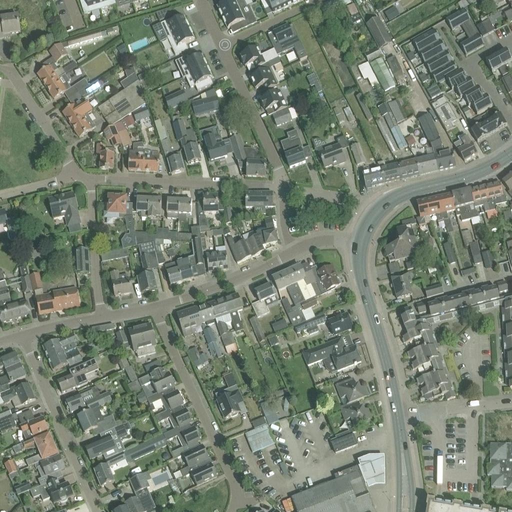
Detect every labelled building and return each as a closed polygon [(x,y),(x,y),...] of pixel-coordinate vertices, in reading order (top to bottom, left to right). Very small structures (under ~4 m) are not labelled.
[(84,15),(100,10),(97,0),(86,0),(80,2),(84,15)] [(97,0),(100,10),(116,5),(116,3),(114,0),(97,0)] [(222,17),(223,18),(247,7),(243,0),(226,0),(227,3),(218,7),(220,13),(219,13),(221,17),(222,17)] [(283,10),(278,0),(260,0),(261,1),(265,10),(270,8),(273,14),(283,10)] [(278,0),(283,10),(292,5),(289,0),(278,0)] [(349,0),(335,0),(320,7),(325,18),(336,13),(335,11),(351,4),(349,0)] [(469,7),(465,1),(458,5),(462,11),(469,7)] [(247,7),(223,18),(224,20),(223,20),(225,25),(226,24),(228,29),(240,24),(243,30),(257,24),(252,13),(246,16),(243,9),(247,8),(247,7)] [(354,7),(347,10),(354,24),(362,20),(358,13),(357,14),(354,7)] [(385,14),(390,22),(400,16),(395,8),(385,14)] [(468,32),(475,28),(465,10),(446,21),(453,32),(464,25),(467,31),(468,32)] [(20,33),(19,23),(18,17),(6,18),(6,16),(0,16),(0,38),(12,37),(12,34),(20,33)] [(161,25),(168,39),(189,29),(189,28),(189,27),(187,23),(184,18),(177,21),(176,18),(161,25)] [(378,19),(367,24),(380,49),(391,44),(378,19)] [(483,38),(495,31),(489,20),(477,27),(483,38)] [(275,32),(273,32),(274,34),(277,42),(283,53),(287,51),(287,50),(294,47),(297,55),(304,51),(293,25),(289,27),(288,25),(275,32)] [(468,32),(469,33),(472,39),(460,45),(466,57),(485,46),(481,39),(475,28),(468,32)] [(189,29),(168,39),(176,56),(188,50),(186,44),(194,40),(192,35),(193,35),(191,30),(190,31),(189,29)] [(419,54),(441,42),(435,30),(413,43),(419,54)] [(100,33),(67,43),(62,45),(50,52),(57,63),(69,56),(64,49),(69,48),(102,38),(100,33)] [(425,65),(447,52),(441,42),(419,54),(425,65)] [(122,56),(128,52),(123,45),(117,49),(122,56)] [(249,51),(242,55),(242,56),(240,56),(241,58),(241,59),(243,65),(244,64),(246,68),(255,63),(257,69),(278,59),(274,50),(261,56),(257,48),(250,52),(249,51)] [(365,55),(369,63),(382,57),(378,49),(365,55)] [(496,56),(502,68),(506,66),(511,62),(511,61),(506,51),(496,56)] [(431,75),(453,63),(447,52),(425,65),(431,75)] [(175,62),(183,79),(207,68),(206,66),(207,66),(205,61),(204,62),(202,57),(191,62),(188,56),(175,62)] [(499,69),(502,68),(496,56),(486,62),(492,73),(499,69)] [(402,72),(395,57),(387,61),(394,75),(402,72)] [(382,60),(371,66),(385,93),(397,87),(382,60)] [(75,63),(69,66),(72,71),(78,67),(75,63)] [(459,74),(459,73),(453,63),(431,75),(437,86),(438,86),(447,81),(446,81),(459,74)] [(368,64),(359,69),(365,81),(369,79),(375,77),(368,64)] [(38,75),(46,88),(58,80),(53,73),(57,70),(54,65),(38,75)] [(207,68),(183,79),(186,78),(191,89),(195,86),(198,92),(213,85),(210,80),(212,79),(210,74),(211,73),(209,69),(208,69),(207,68)] [(272,69),(251,78),(256,90),(263,86),(266,92),(279,85),(272,69)] [(467,82),(461,72),(459,73),(459,74),(446,81),(447,81),(452,91),(455,89),(467,82)] [(65,75),(58,80),(46,88),(54,100),(71,89),(68,84),(70,82),(65,75)] [(511,78),(511,76),(502,81),(509,95),(511,93),(511,78)] [(74,87),(79,94),(90,87),(85,80),(74,87)] [(461,99),(463,98),(463,97),(476,90),(475,90),(470,80),(467,82),(455,89),(461,99)] [(98,109),(111,128),(114,126),(147,104),(139,81),(105,104),(102,100),(95,104),(99,108),(98,109)] [(90,87),(79,94),(83,101),(99,91),(94,84),(90,87)] [(463,97),(463,98),(469,108),(472,106),(484,99),(484,98),(478,88),(475,90),(476,90),(463,97)] [(261,103),(264,109),(265,109),(266,112),(273,108),(276,114),(287,108),(279,92),(277,93),(275,89),(268,93),(269,96),(268,97),(267,97),(262,99),(262,100),(261,100),(262,103),(261,103)] [(370,96),(374,105),(384,100),(380,91),(370,96)] [(183,92),(165,100),(169,111),(188,102),(183,92)] [(374,119),(362,95),(356,97),(368,122),(374,119)] [(409,101),(419,118),(428,113),(419,96),(409,101)] [(472,106),(477,116),(493,107),(487,97),(484,98),(484,99),(472,106)] [(216,98),(196,103),(200,116),(220,110),(216,98)] [(63,114),(71,126),(88,115),(80,103),(79,103),(63,114)] [(384,117),(391,130),(400,151),(408,147),(388,104),(378,109),(382,118),(384,117)] [(447,132),(453,144),(459,140),(453,129),(451,124),(457,121),(448,104),(435,111),(447,132)] [(334,110),(345,135),(350,133),(345,122),(346,122),(340,111),(337,108),(334,110)] [(344,111),(350,123),(355,121),(350,108),(344,111)] [(147,109),(133,114),(137,123),(150,117),(147,109)] [(273,117),(277,127),(292,121),(288,111),(273,117)] [(88,115),(71,126),(80,139),(96,128),(88,115)] [(491,121),(497,132),(507,127),(501,115),(495,119),(494,119),(491,121)] [(432,145),(434,153),(443,150),(441,142),(432,121),(430,122),(427,116),(419,120),(431,145),(432,145)] [(132,117),(124,120),(124,121),(127,128),(135,125),(132,117)] [(376,122),(392,154),(399,152),(382,119),(376,122)] [(168,160),(172,175),(185,172),(180,153),(173,155),(164,127),(163,128),(160,121),(155,122),(167,160),(168,160)] [(481,126),(488,138),(497,132),(491,121),(485,124),(481,126)] [(183,122),(173,124),(178,142),(181,141),(184,150),(186,155),(189,165),(201,161),(199,152),(197,145),(196,146),(194,136),(188,138),(183,122)] [(114,126),(111,128),(108,130),(114,147),(121,144),(114,126)] [(471,132),(478,143),(488,138),(481,126),(480,127),(478,128),(471,132)] [(200,133),(202,141),(205,140),(212,162),(219,160),(220,162),(226,160),(225,158),(227,158),(221,139),(214,141),(211,129),(200,133)] [(118,134),(124,148),(132,145),(127,131),(118,134)] [(246,168),(247,177),(266,178),(266,163),(261,163),(261,161),(261,159),(261,158),(260,156),(259,155),(258,153),(257,152),(256,151),(254,150),(253,150),(251,149),(250,149),(248,149),(246,149),(245,149),(243,150),(239,136),(231,139),(239,168),(246,168)] [(415,145),(411,138),(406,141),(410,148),(415,145)] [(466,138),(453,146),(458,151),(459,154),(464,162),(477,155),(472,146),(471,144),(470,145),(466,138)] [(289,140),(281,143),(283,148),(286,156),(285,156),(286,159),(290,169),(306,163),(302,153),(301,151),(304,150),(300,140),(290,143),(289,140)] [(134,143),(134,151),(144,151),(144,143),(134,143)] [(360,144),(352,147),(358,165),(366,163),(360,144)] [(105,149),(105,146),(97,145),(97,158),(101,158),(100,170),(113,171),(114,150),(105,149)] [(327,145),(315,150),(319,161),(321,160),(325,168),(336,164),(337,165),(345,162),(342,153),(339,146),(329,150),(327,145)] [(129,171),(144,172),(145,151),(136,151),(136,152),(130,152),(129,171)] [(145,151),(144,172),(159,173),(160,153),(153,153),(153,152),(145,151)] [(452,152),(434,156),(438,172),(456,168),(452,152)] [(434,156),(416,161),(420,176),(438,172),(434,156)] [(416,161),(398,165),(402,180),(420,176),(416,161)] [(384,163),(379,164),(384,185),(402,180),(398,165),(385,168),(384,163)] [(384,185),(379,164),(378,164),(380,169),(362,173),(366,189),(384,185)] [(511,172),(501,182),(509,192),(508,193),(511,198),(511,172)] [(499,183),(484,186),(488,200),(487,200),(488,205),(489,212),(496,211),(495,206),(507,203),(505,195),(503,196),(499,183)] [(484,186),(470,190),(474,208),(475,208),(484,206),(486,213),(489,212),(488,205),(487,200),(488,200),(484,186)] [(470,190),(452,195),(456,211),(457,217),(461,216),(462,222),(479,218),(477,211),(476,211),(475,208),(474,208),(470,190)] [(246,194),(246,204),(246,208),(255,208),(255,214),(265,214),(265,208),(273,208),(273,194),(246,194)] [(49,201),(51,210),(53,217),(65,214),(68,227),(80,224),(77,211),(78,211),(74,195),(49,201)] [(438,198),(444,221),(446,228),(450,238),(452,238),(450,234),(452,233),(451,227),(447,213),(456,211),(452,195),(438,198)] [(198,203),(198,213),(199,218),(205,218),(205,213),(218,212),(224,211),(222,198),(218,198),(218,196),(204,197),(204,203),(198,203)] [(109,197),(109,203),(105,203),(105,212),(109,212),(111,215),(111,218),(119,219),(119,215),(126,216),(126,201),(125,201),(123,199),(123,198),(109,197)] [(438,222),(444,221),(438,198),(428,200),(432,217),(437,215),(438,222)] [(141,218),(148,219),(148,213),(149,213),(149,199),(137,199),(137,213),(141,213),(141,218)] [(148,213),(148,219),(157,220),(157,218),(161,218),(161,214),(162,200),(149,199),(149,213),(148,213)] [(167,219),(179,220),(179,215),(180,201),(168,200),(167,214),(168,214),(167,219)] [(424,218),(432,217),(428,200),(417,203),(420,218),(417,219),(420,226),(426,225),(424,218)] [(179,215),(179,220),(179,222),(186,222),(187,215),(191,215),(192,201),(180,201),(179,215)] [(6,212),(0,213),(0,227),(7,225),(12,244),(21,242),(15,220),(8,221),(6,212)] [(234,222),(231,212),(224,214),(226,224),(234,222)] [(137,247),(137,246),(136,238),(135,228),(134,228),(133,216),(126,217),(129,240),(131,240),(132,248),(137,247)] [(411,226),(416,225),(414,219),(402,223),(403,228),(396,230),(397,233),(395,234),(398,245),(386,248),(390,263),(419,255),(411,226)] [(256,234),(257,237),(275,233),(272,220),(265,221),(267,232),(256,234)] [(193,241),(193,242),(202,243),(202,239),(201,235),(201,233),(200,227),(191,228),(192,235),(193,241)] [(154,239),(154,240),(162,241),(162,230),(157,229),(157,240),(154,239)] [(162,230),(162,241),(171,241),(178,241),(179,234),(179,233),(170,233),(170,230),(162,230)] [(465,247),(470,245),(476,265),(482,263),(477,243),(473,244),(470,231),(462,233),(465,247)] [(275,233),(257,237),(264,253),(268,251),(267,247),(275,246),(277,243),(275,233)] [(257,237),(246,242),(252,258),(264,253),(257,237)] [(252,258),(246,242),(235,246),(232,238),(227,240),(237,264),(252,258)] [(154,240),(153,243),(159,265),(159,266),(165,264),(162,252),(164,252),(163,246),(164,245),(172,245),(171,241),(162,241),(154,240)] [(202,243),(193,242),(195,258),(196,267),(205,266),(203,251),(202,243)] [(143,245),(141,245),(143,257),(140,258),(143,272),(147,272),(148,275),(138,278),(142,294),(157,291),(152,267),(159,265),(153,243),(143,245)] [(444,245),(447,253),(450,265),(457,263),(451,243),(444,245)] [(129,258),(127,249),(101,255),(103,262),(129,258)] [(76,275),(90,274),(89,251),(89,250),(88,250),(75,251),(76,251),(77,274),(76,274),(76,275)] [(177,264),(174,251),(169,252),(170,259),(173,258),(175,264),(165,267),(171,286),(183,283),(177,264)] [(482,254),(486,270),(495,268),(491,252),(482,254)] [(226,253),(216,254),(219,271),(229,270),(226,253)] [(219,271),(216,254),(206,256),(209,272),(219,271)] [(189,260),(177,264),(183,283),(194,279),(191,267),(196,267),(195,258),(189,260)] [(300,267),(286,273),(300,304),(314,299),(314,300),(322,296),(321,295),(307,264),(300,267)] [(307,264),(321,295),(325,292),(326,294),(333,291),(333,289),(339,286),(339,285),(341,285),(339,281),(337,281),(336,279),(338,278),(333,267),(324,271),(323,269),(319,271),(319,273),(316,267),(315,267),(320,277),(315,279),(310,269),(310,270),(307,264)] [(463,278),(476,275),(475,269),(462,271),(463,278)] [(2,270),(0,270),(0,304),(1,308),(0,308),(0,318),(1,324),(30,315),(26,301),(12,305),(5,280),(1,271),(2,271),(2,270)] [(130,281),(129,281),(128,275),(118,277),(117,272),(111,273),(115,297),(132,294),(130,281)] [(44,289),(40,273),(29,276),(33,291),(44,289)] [(286,273),(273,279),(275,283),(277,288),(279,292),(287,289),(288,288),(296,306),(300,304),(286,273)] [(408,273),(401,275),(391,277),(397,300),(412,296),(409,286),(411,285),(408,273)] [(29,277),(21,278),(24,294),(32,292),(30,282),(29,277)] [(497,285),(499,293),(507,291),(505,283),(497,285)] [(258,318),(257,318),(259,322),(265,319),(264,316),(269,314),(264,302),(276,296),(271,285),(255,292),(260,302),(252,306),(258,318)] [(444,294),(444,293),(442,285),(425,290),(427,299),(444,294)] [(481,290),(482,292),(486,306),(485,306),(486,309),(490,308),(490,305),(500,303),(496,288),(488,290),(487,288),(481,290)] [(37,305),(38,305),(39,315),(80,308),(77,289),(53,293),(53,295),(35,298),(37,305)] [(474,292),(468,293),(473,312),(477,311),(476,309),(485,306),(486,306),(482,292),(475,294),(474,292)] [(462,297),(455,299),(459,314),(469,311),(469,313),(473,312),(468,293),(462,295),(462,297)] [(238,295),(224,299),(229,315),(230,315),(232,321),(239,319),(240,322),(241,322),(238,312),(240,312),(243,310),(241,304),(238,295)] [(224,299),(210,304),(215,320),(229,315),(224,299)] [(294,313),(288,316),(294,328),(294,327),(305,323),(307,322),(316,319),(313,312),(312,309),(317,306),(314,300),(314,299),(300,304),(296,306),(296,307),(292,309),(294,313)] [(447,299),(441,300),(446,319),(450,318),(449,316),(459,314),(455,299),(448,301),(447,299)] [(446,319),(441,300),(435,302),(435,304),(428,306),(431,321),(442,318),(442,320),(446,319)] [(210,304),(197,309),(202,324),(206,323),(208,327),(215,324),(214,320),(215,320),(210,304)] [(290,304),(284,306),(288,316),(294,313),(292,309),(290,304)] [(416,306),(419,314),(427,312),(425,304),(416,306)] [(501,312),(502,320),(511,319),(511,305),(504,306),(504,309),(502,309),(502,312),(501,312)] [(202,324),(197,309),(178,315),(185,338),(195,335),(195,334),(203,331),(201,326),(202,326),(202,324)] [(401,315),(407,334),(427,327),(425,322),(416,325),(410,309),(401,313),(401,314),(400,314),(400,315),(401,315)] [(305,323),(294,327),(297,335),(308,330),(310,336),(319,332),(317,327),(318,327),(327,323),(324,315),(316,319),(307,322),(305,323)] [(329,322),(332,332),(335,337),(353,330),(347,315),(329,322)] [(259,322),(257,318),(250,321),(259,340),(265,337),(259,322)] [(244,330),(240,322),(239,319),(232,321),(236,333),(244,330)] [(507,331),(507,334),(511,333),(511,319),(502,320),(502,328),(503,328),(503,331),(507,331)] [(277,323),(272,325),(275,332),(282,329),(287,327),(284,320),(277,323)] [(224,324),(218,326),(226,348),(235,345),(231,334),(229,334),(225,324),(224,324)] [(129,331),(131,341),(134,352),(136,351),(138,358),(156,353),(155,347),(157,346),(151,325),(129,331)] [(414,341),(415,346),(434,339),(431,328),(428,329),(427,327),(407,334),(408,336),(404,337),(404,339),(402,340),(404,345),(414,341)] [(211,328),(204,331),(209,345),(208,345),(212,355),(217,354),(219,359),(222,357),(211,328)] [(120,347),(121,346),(128,343),(124,332),(118,334),(120,339),(118,340),(120,347)] [(74,335),(43,348),(48,360),(64,353),(62,348),(77,342),(74,335)] [(279,344),(276,337),(268,340),(271,347),(279,344)] [(308,367),(323,361),(326,370),(332,374),(337,372),(361,363),(355,348),(347,351),(342,338),(304,353),(302,354),(308,367)] [(415,358),(416,360),(436,353),(435,351),(438,349),(434,339),(415,346),(417,350),(407,354),(408,358),(411,357),(412,359),(415,358)] [(64,353),(48,360),(53,372),(62,368),(68,365),(69,368),(82,362),(78,353),(77,354),(75,348),(64,353)] [(0,368),(4,367),(6,372),(21,365),(20,364),(21,363),(20,360),(18,360),(16,353),(0,360),(0,368)] [(423,367),(425,372),(444,365),(440,355),(437,356),(436,353),(416,360),(417,362),(413,363),(414,366),(411,367),(413,371),(423,367)] [(66,378),(57,382),(62,394),(71,390),(76,388),(73,380),(79,377),(80,379),(85,376),(83,372),(97,366),(96,363),(94,358),(69,369),(72,375),(66,378)] [(122,371),(124,370),(130,367),(127,359),(118,363),(122,371)] [(159,361),(154,364),(157,371),(162,369),(159,361)] [(0,380),(0,395),(1,395),(11,390),(9,384),(26,377),(23,371),(24,370),(23,368),(21,367),(21,365),(6,372),(8,377),(0,380)] [(425,384),(425,387),(445,380),(444,377),(448,376),(444,365),(425,372),(426,377),(416,380),(418,385),(420,384),(421,386),(425,384)] [(130,367),(124,370),(130,381),(136,378),(130,367)] [(153,383),(158,394),(173,387),(173,388),(175,387),(175,385),(176,384),(174,379),(172,380),(170,374),(167,375),(164,369),(162,370),(150,376),(139,381),(142,388),(153,383)] [(353,379),(343,383),(335,386),(341,400),(346,398),(349,405),(357,402),(364,399),(363,397),(368,395),(365,387),(360,389),(359,385),(355,386),(353,379)] [(445,380),(425,387),(426,389),(422,390),(423,392),(421,393),(422,397),(432,394),(434,399),(445,395),(447,401),(455,398),(449,381),(446,382),(445,380)] [(141,389),(138,381),(128,386),(132,393),(141,389)] [(14,390),(1,396),(5,405),(12,401),(16,409),(36,401),(29,384),(20,388),(16,390),(17,394),(15,394),(14,390)] [(218,401),(220,407),(220,409),(221,413),(223,414),(225,419),(231,417),(233,418),(237,416),(238,414),(240,413),(237,405),(243,402),(237,386),(223,392),(225,398),(218,401)] [(161,401),(166,412),(181,406),(184,405),(183,403),(184,402),(182,398),(181,398),(178,392),(175,393),(173,388),(173,387),(158,394),(147,399),(150,406),(153,412),(156,410),(153,404),(161,401)] [(102,397),(101,398),(97,388),(78,395),(79,396),(65,401),(71,414),(87,407),(90,412),(105,406),(102,397)] [(137,398),(141,406),(148,402),(144,393),(139,395),(140,396),(137,398)] [(357,402),(349,405),(340,409),(349,432),(336,437),(336,439),(331,441),(336,454),(357,446),(353,434),(357,433),(354,427),(369,422),(367,419),(372,417),(369,410),(365,412),(363,407),(360,409),(357,402)] [(270,410),(268,404),(261,407),(266,418),(280,412),(277,407),(270,410)] [(169,419),(175,430),(175,431),(189,424),(192,423),(191,421),(193,420),(190,416),(189,416),(186,410),(184,411),(181,406),(166,412),(155,417),(158,424),(169,419)] [(122,420),(115,423),(113,416),(104,420),(99,409),(78,417),(85,434),(103,426),(106,432),(124,425),(122,420)] [(0,420),(11,416),(8,410),(0,413),(0,420)] [(11,416),(0,420),(0,430),(1,434),(17,427),(14,421),(12,416),(11,416)] [(43,418),(35,421),(35,420),(20,427),(23,434),(30,431),(33,437),(48,431),(48,429),(48,427),(47,425),(45,424),(43,418)] [(252,423),(255,429),(266,424),(264,418),(252,423)] [(111,437),(85,448),(90,461),(104,455),(106,460),(113,457),(117,456),(113,445),(118,442),(127,438),(126,433),(131,431),(128,424),(113,430),(115,436),(111,438),(111,437)] [(178,437),(183,448),(183,449),(198,442),(201,441),(200,439),(201,439),(199,434),(198,435),(195,428),(192,430),(189,424),(175,431),(175,430),(164,435),(167,442),(178,437)] [(35,445),(38,451),(54,444),(49,433),(26,443),(16,447),(18,452),(23,450),(35,445)] [(107,466),(104,467),(94,471),(101,488),(115,483),(109,468),(126,461),(128,464),(167,446),(163,435),(123,453),(124,455),(105,462),(107,466)] [(186,455),(191,466),(191,467),(206,460),(209,459),(208,457),(209,457),(207,452),(206,453),(203,447),(200,448),(198,442),(183,449),(183,448),(172,453),(175,460),(186,455)] [(29,468),(34,465),(43,462),(49,459),(59,455),(54,444),(38,451),(40,456),(28,461),(27,462),(29,468)] [(488,465),(487,477),(492,477),(492,488),(506,489),(506,491),(511,491),(511,444),(506,445),(500,445),(490,444),(490,465),(488,465)] [(43,462),(34,465),(36,470),(38,469),(42,479),(65,469),(60,458),(44,464),(43,462)] [(369,460),(359,464),(369,492),(377,489),(386,489),(385,459),(369,460)] [(191,467),(191,466),(180,472),(174,475),(177,481),(183,478),(184,478),(192,475),(197,487),(200,485),(217,477),(216,475),(218,475),(215,470),(214,471),(213,469),(211,465),(209,466),(206,460),(191,467)] [(5,465),(10,475),(18,472),(13,461),(5,465)] [(287,501),(283,502),(286,511),(291,511),(296,510),(296,511),(374,511),(358,467),(349,471),(335,477),(336,481),(291,499),(292,499),(287,501)] [(150,488),(144,475),(130,481),(136,494),(150,488)] [(478,492),(478,479),(455,478),(455,491),(478,492)] [(55,505),(61,502),(62,503),(64,502),(66,502),(67,500),(68,499),(74,497),(68,484),(60,487),(57,480),(47,484),(47,485),(30,492),(34,499),(41,496),(43,502),(52,498),(55,505)] [(28,483),(15,489),(18,496),(31,490),(28,483)] [(115,511),(138,511),(143,510),(143,511),(162,511),(164,511),(161,507),(155,510),(149,498),(141,502),(139,497),(125,504),(127,507),(115,511)] [(428,509),(427,511),(491,511),(481,510),(481,511),(463,508),(463,507),(453,506),(453,507),(435,504),(435,503),(428,502),(427,508),(428,509)]
